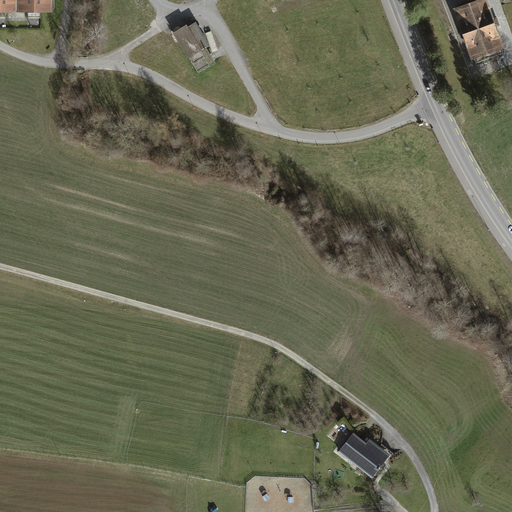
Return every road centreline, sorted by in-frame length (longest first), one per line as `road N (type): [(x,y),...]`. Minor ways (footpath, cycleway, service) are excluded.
road 1 (track): [(433,511),(429,488),(390,431),(291,354),(253,335),(0,267)]
road 2 (residential): [(436,101),(367,131),(314,136),(213,112),(115,63),(56,63)]
road 3 (secondary): [(436,101),(511,237)]
